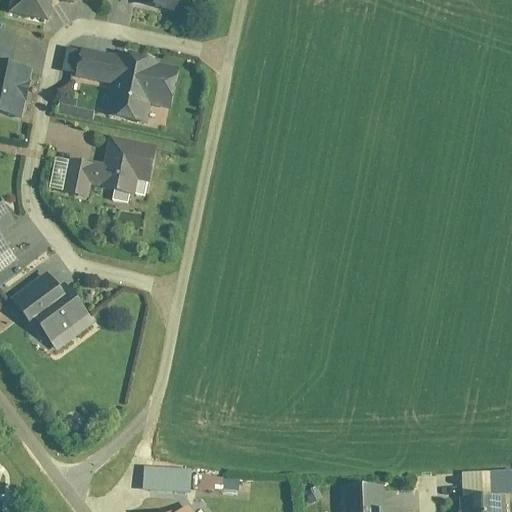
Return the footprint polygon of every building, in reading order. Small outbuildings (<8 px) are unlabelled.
[(71,6),(72,0),(17,0),(14,17),(48,24),(53,2),(71,6)] [(135,0),(134,5),(176,17),(181,0),(135,0)] [(0,122),(27,128),(37,74),(14,69),(20,40),(0,36),(0,122)] [(144,129),(150,104),(175,109),(185,66),(87,42),(76,86),(114,94),(107,120),(144,129)] [(165,149),(115,140),(110,169),(75,162),(67,200),(128,212),(133,181),(158,186),(165,149)] [(0,203),(0,283),(23,265),(0,236),(0,234),(15,222),(0,203)] [(57,276),(15,305),(54,359),(95,330),(57,276)] [(461,481),(461,511),(510,511),(511,480),(461,481)]
